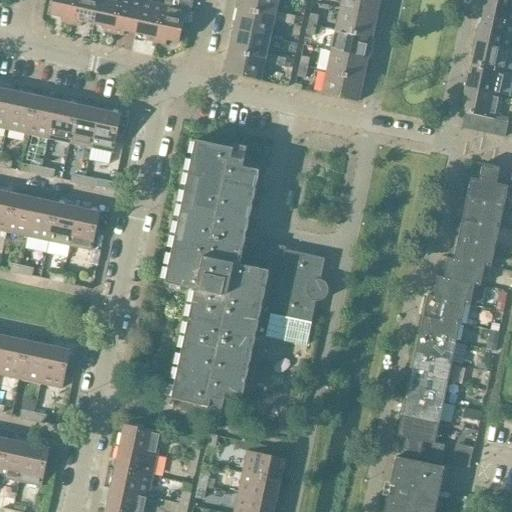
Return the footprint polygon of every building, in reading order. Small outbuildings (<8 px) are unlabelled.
[(71,25),(76,0),(53,0),(50,16),(62,18),(61,23),(71,25)] [(93,25),(98,0),(76,0),(71,25),(81,27),(82,23),(93,25)] [(113,34),(120,0),(98,0),(93,25),(104,27),(103,32),(113,34)] [(142,2),(134,0),(120,0),(113,34),(123,37),(124,32),(135,34),(142,2)] [(179,42),(183,23),(185,12),(190,13),(192,0),(164,0),(163,6),(155,43),(165,46),(166,41),(179,43),(179,42)] [(277,0),(240,0),(238,10),(274,17),(273,22),(283,24),(285,15),(274,13),(277,0)] [(296,10),(304,12),(307,2),(298,0),(296,10)] [(379,0),(342,0),(341,9),(376,17),(379,0)] [(511,0),(483,0),(481,10),(484,11),(482,19),(511,24),(511,0)] [(163,6),(142,2),(135,34),(147,37),(145,41),(155,43),(163,6)] [(376,17),(341,9),(336,31),(371,38),(376,17)] [(274,17),(238,10),(234,31),(269,38),(273,22),(274,17)] [(295,17),(285,15),(283,24),(293,26),(295,17)] [(319,16),(313,15),(310,15),(308,25),(316,27),(319,16)] [(511,24),(482,19),(480,26),(478,26),(475,42),(508,49),(511,32),(511,24)] [(190,24),(183,23),(179,42),(186,44),(190,24)] [(316,27),(308,25),(306,35),(314,37),(316,27)] [(269,38),(234,31),(229,52),(264,60),(264,64),(274,66),(275,57),(265,55),(269,38)] [(371,38),(336,31),(332,52),(367,60),(371,38)] [(508,49),(475,42),(471,57),(474,58),(472,65),(503,72),(508,49)] [(264,60),(229,52),(225,74),(260,82),(264,64),(264,60)] [(367,60),(332,52),(327,73),(362,81),(367,60)] [(286,60),(275,57),(274,66),(284,68),(286,60)] [(310,59),(301,57),(299,67),(307,69),(310,59)] [(472,65),(470,73),(468,73),(465,89),(498,96),(503,72),(472,65)] [(307,69),(299,67),(297,78),(305,79),(307,69)] [(362,81),(327,73),(322,95),(357,103),(362,81)] [(14,93),(0,89),(0,128),(6,130),(14,93)] [(498,96),(465,89),(461,104),(464,105),(462,113),(464,114),(478,117),(486,118),(493,120),(493,119),(498,96)] [(35,97),(14,93),(6,130),(27,135),(35,97)] [(56,102),(35,97),(27,135),(48,139),(56,102)] [(77,106),(56,102),(48,139),(69,144),(77,106)] [(98,111),(77,106),(69,144),(90,148),(98,111)] [(121,116),(98,111),(90,148),(112,153),(121,116)] [(477,124),(478,117),(464,114),(463,121),(477,124)] [(482,134),(486,118),(478,117),(477,124),(475,132),(482,134)] [(490,135),(493,120),(486,118),(482,134),(490,135)] [(497,137),(500,121),(493,119),(493,120),(490,135),(497,137)] [(475,132),(477,124),(463,121),(461,129),(475,132)] [(504,138),(508,124),(508,123),(500,121),(497,137),(504,138)] [(231,149),(195,141),(164,284),(194,290),(170,400),(201,407),(207,408),(206,412),(221,415),(225,395),(241,399),(255,335),(306,346),(315,302),(318,302),(319,302),(321,301),(323,300),(325,299),(325,298),(326,297),(327,295),(328,294),(328,293),(328,292),(328,290),(328,288),(327,287),(326,285),(325,284),(324,282),(323,281),(322,281),(320,280),(324,259),(284,250),(282,258),(266,255),(266,252),(251,249),(250,252),(242,250),(259,171),(242,168),(247,148),(232,145),(231,149)] [(11,162),(0,159),(0,167),(9,170),(11,162)] [(479,181),(470,179),(466,200),(503,208),(508,187),(496,185),(499,169),(482,165),(479,181)] [(30,166),(28,174),(40,176),(42,169),(30,166)] [(53,171),(42,169),(40,176),(52,179),(53,171)] [(73,175),(71,183),(83,186),(84,178),(73,175)] [(96,180),(84,178),(83,186),(94,188),(96,180)] [(14,195),(0,192),(0,231),(6,233),(14,195)] [(35,200),(14,195),(6,233),(27,237),(35,200)] [(56,204),(36,200),(35,200),(27,237),(48,242),(56,204)] [(466,200),(465,206),(462,206),(459,219),(499,228),(503,208),(466,200)] [(77,209),(56,204),(48,242),(69,246),(77,209)] [(99,213),(78,209),(77,209),(69,246),(91,251),(99,213)] [(499,228),(459,219),(456,233),(459,234),(457,240),(495,248),(499,228)] [(457,240),(456,246),(454,246),(451,259),(484,267),(490,269),(495,248),(457,240)] [(447,258),(446,265),(444,264),(441,278),(474,285),(474,286),(480,287),(484,267),(451,259),(447,258)] [(9,264),(8,272),(20,275),(21,267),(9,264)] [(32,269),(21,267),(20,275),(31,277),(32,269)] [(51,273),(50,281),(62,284),(63,276),(51,273)] [(75,278),(63,276),(62,284),(73,286),(75,278)] [(437,277),(436,284),(433,283),(431,296),(430,297),(464,304),(464,305),(470,306),(474,286),(474,285),(441,278),(437,277)] [(427,296),(426,302),(423,302),(420,316),(460,324),(464,305),(464,304),(430,297),(431,296),(427,296)] [(460,324),(420,316),(417,329),(420,330),(418,336),(456,344),(460,324)] [(499,331),(501,320),(489,317),(487,328),(499,331)] [(498,332),(489,330),(486,344),(496,346),(498,332)] [(418,336),(417,342),(415,342),(412,356),(451,364),(456,344),(418,336)] [(27,342),(6,338),(0,363),(0,375),(19,380),(27,342)] [(48,347),(27,342),(19,380),(40,384),(48,347)] [(70,351),(48,347),(40,384),(62,389),(70,351)] [(451,364),(412,356),(409,369),(411,370),(410,376),(447,384),(451,364)] [(478,357),(475,368),(488,370),(490,360),(478,357)] [(477,379),(488,381),(490,372),(479,370),(477,379)] [(410,376),(409,382),(406,382),(403,396),(443,404),(447,384),(410,376)] [(443,404),(403,396),(400,409),(403,410),(401,416),(439,424),(443,404)] [(170,400),(168,412),(199,419),(201,407),(170,400)] [(22,411),(20,419),(32,421),(34,414),(22,411)] [(45,416),(34,414),(32,421),(43,424),(45,416)] [(439,424),(401,416),(397,437),(405,439),(402,455),(419,459),(423,443),(434,445),(439,424)] [(276,433),(290,436),(293,422),(279,419),(276,433)] [(161,433),(124,425),(119,447),(157,455),(161,433)] [(216,437),(209,435),(206,447),(214,449),(216,437)] [(27,445),(6,440),(0,466),(0,478),(19,482),(27,445)] [(457,442),(452,462),(470,467),(475,446),(457,442)] [(443,447),(434,445),(423,443),(419,459),(440,463),(443,447)] [(49,449),(27,445),(19,482),(41,487),(49,449)] [(157,455),(119,447),(114,468),(152,476),(157,455)] [(191,451),(189,462),(196,464),(199,452),(191,451)] [(284,460),(247,452),(242,474),(280,482),(284,460)] [(395,458),(387,497),(383,511),(434,511),(444,468),(395,458)] [(196,464),(189,462),(186,474),(194,475),(196,464)] [(152,476),(114,468),(110,489),(147,497),(152,476)] [(280,482),(242,474),(237,495),(275,503),(280,482)] [(157,511),(163,476),(154,475),(148,511),(157,511)] [(208,476),(200,475),(198,486),(206,488),(208,476)] [(206,488),(198,486),(195,498),(203,499),(206,488)] [(144,511),(147,497),(110,489),(105,511),(112,511),(144,511)] [(182,493),(179,504),(187,506),(190,495),(182,493)] [(273,511),(275,503),(237,495),(233,511),(273,511)]
